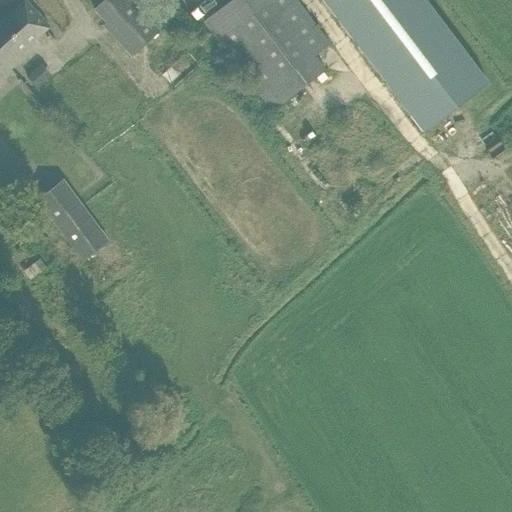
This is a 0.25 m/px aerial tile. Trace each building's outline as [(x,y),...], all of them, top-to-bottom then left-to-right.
[(24,0),(0,21),(0,58),(10,70),(28,53),(24,49),(48,27),(24,0)] [(157,32),(127,0),(104,0),(93,10),(105,22),(101,25),(130,58),(157,32)] [(230,0),(202,22),(269,110),(325,70),(314,56),(330,44),(296,0),(230,0)] [(487,84),(423,0),(321,0),(422,133),(487,84)] [(0,78),(10,70),(0,58),(0,78)] [(35,200),(81,262),(109,241),(62,180),(35,200)] [(38,259),(32,264),(38,273),(44,268),(38,259)]
